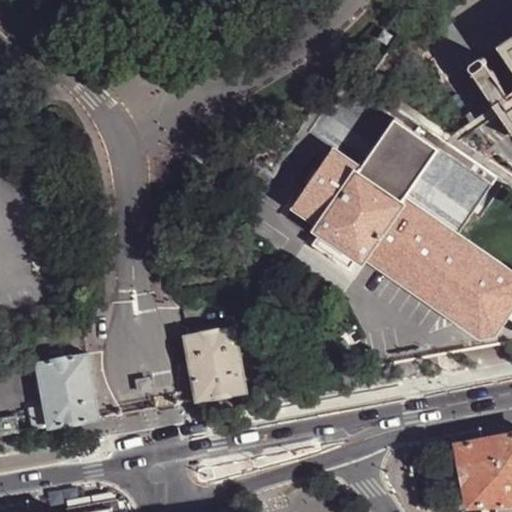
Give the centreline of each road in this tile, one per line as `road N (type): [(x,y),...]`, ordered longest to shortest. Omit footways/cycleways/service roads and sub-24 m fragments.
road 1 (secondary): [(164,503),(345,453)]
road 2 (secondary): [(325,424),(216,441),(158,463)]
road 3 (secondary): [(158,463),(0,487)]
